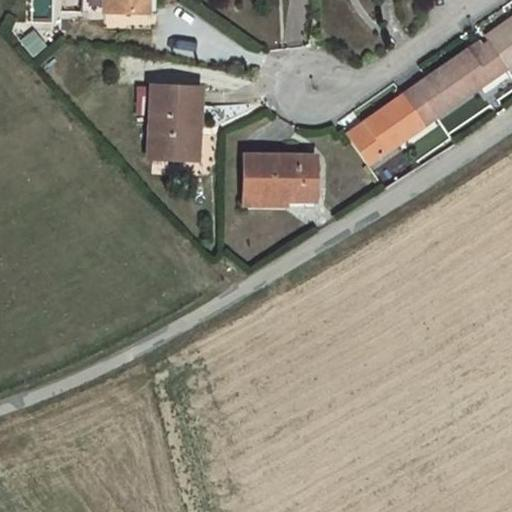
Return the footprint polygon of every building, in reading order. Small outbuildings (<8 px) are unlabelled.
[(102,0),(102,13),(140,13),(140,0),(102,0)] [(511,19),(485,39),(488,43),(506,69),(508,72),(511,68),(511,19)] [(506,69),(488,43),(480,49),(471,55),(467,50),(455,59),(414,86),(436,117),(506,69)] [(477,44),(467,50),(471,55),(480,49),(477,44)] [(436,117),(414,86),(370,117),(362,123),(366,128),(356,135),(349,140),(367,165),(436,117)] [(147,158),(186,159),(188,128),(198,129),(199,89),(150,87),(147,158)] [(366,128),(362,123),(353,130),(356,135),(366,128)] [(198,129),(188,128),(186,159),(213,160),(214,136),(197,136),(198,129)] [(315,156),(243,155),(242,197),(285,198),(294,198),(294,201),(314,201),(315,156)] [(285,198),(242,197),(243,204),(285,205),(285,198)]
